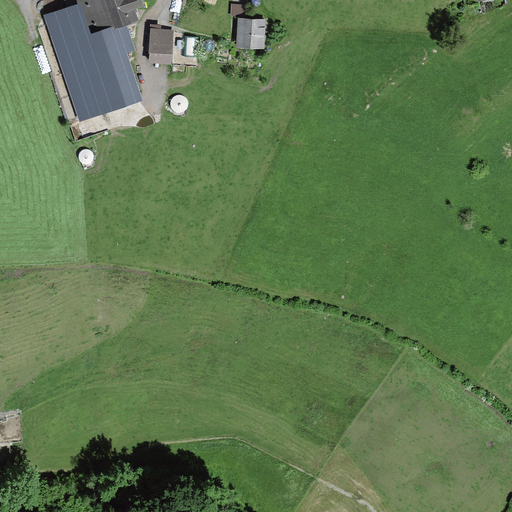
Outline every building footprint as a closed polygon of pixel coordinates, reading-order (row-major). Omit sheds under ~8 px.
[(64,0),(67,9),(78,6),(89,38),(127,26),(139,22),(135,10),(144,8),(140,0),(64,0)] [(245,18),(246,6),(232,5),(231,17),(245,18)] [(78,6),(67,9),(45,16),(80,123),(142,103),(126,54),(135,52),(127,26),(89,38),(78,6)] [(266,21),(238,20),(236,49),(264,50),(266,21)] [(173,31),(150,30),(149,55),(172,56),(173,31)] [(172,56),(149,55),(148,65),(171,66),(172,56)] [(174,103),(186,110),(192,99),(180,93),(174,103)]
